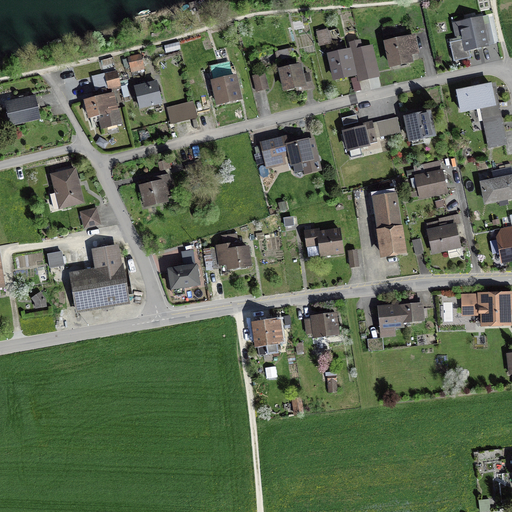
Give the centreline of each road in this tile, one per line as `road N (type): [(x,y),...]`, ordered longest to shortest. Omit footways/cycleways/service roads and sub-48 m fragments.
road 1 (residential): [(511,75),(497,65),(480,67),(97,162)]
road 2 (unclassified): [(158,320),(364,289),(511,279)]
road 3 (track): [(260,511),(236,307)]
road 4 (residential): [(97,162),(142,257),(158,320)]
road 5 (unclassified): [(158,320),(0,346)]
